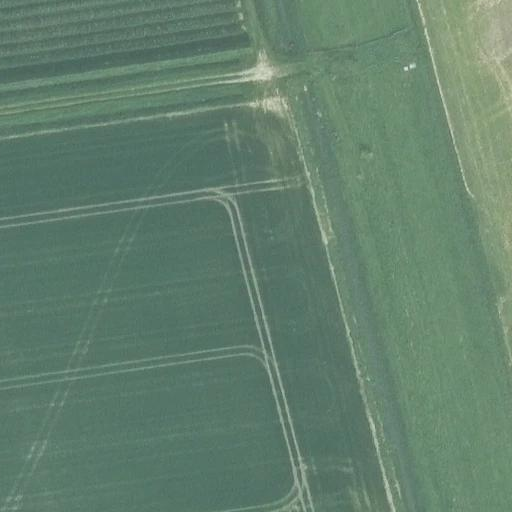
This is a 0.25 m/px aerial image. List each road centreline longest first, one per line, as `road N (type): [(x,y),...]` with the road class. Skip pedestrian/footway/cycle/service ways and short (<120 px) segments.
road 1 (track): [(511,456),(402,39)]
road 2 (track): [(402,39),(284,68),(0,112)]
